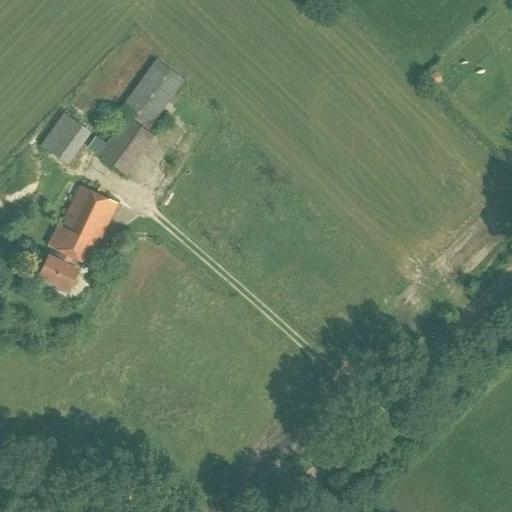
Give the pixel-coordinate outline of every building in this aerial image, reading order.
[(155,61),(119,109),(148,131),(184,82),(181,80),(161,65),(155,61)] [(429,86),(442,82),(439,72),(425,76),(429,86)] [(67,166),(90,133),(62,114),(40,146),(67,166)] [(126,117),(98,156),(126,177),(154,138),(126,117)] [(88,266),(118,205),(79,186),(59,227),(56,226),(47,247),(59,253),(56,260),(48,257),(38,278),(69,291),(78,271),(69,266),(72,259),(88,266)]
